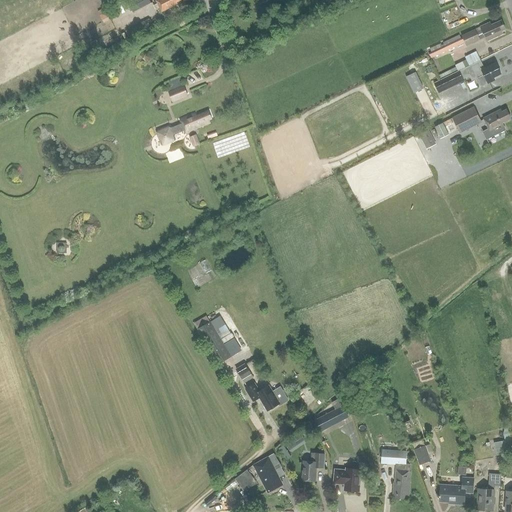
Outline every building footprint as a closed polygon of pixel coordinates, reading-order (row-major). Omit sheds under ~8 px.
[(151,3),(149,0),(134,0),(128,3),(133,12),(151,3)] [(180,0),(156,0),(161,12),(177,4),(176,2),(180,0)] [(100,15),(104,22),(118,15),(114,8),(100,15)] [(490,23),(461,36),(466,46),(480,39),(478,36),(483,33),(487,41),(502,33),(501,31),(505,29),(501,21),(491,25),(490,23)] [(151,24),(140,29),(142,35),(153,29),(151,24)] [(460,34),(429,48),(431,52),(429,53),(431,57),(463,42),(460,34)] [(493,77),(501,74),(495,63),(484,68),(480,61),(434,84),(438,92),(470,76),(472,80),(478,78),(481,85),(483,85),(493,81),(494,79),(493,77)] [(408,83),(405,77),(396,82),(404,98),(413,93),(411,88),(408,83)] [(411,88),(413,93),(423,88),(418,78),(408,83),(411,88)] [(172,102),(188,96),(183,85),(168,91),(172,102)] [(460,133),(481,122),(473,107),(452,118),(460,133)] [(503,125),(502,123),(511,118),(506,110),(501,112),(500,110),(483,118),(488,129),(483,132),(486,139),(505,130),(503,125)] [(175,140),(173,135),(184,131),(185,133),(210,123),(209,120),(212,119),(209,111),(196,116),(195,113),(180,120),(181,123),(170,128),(170,127),(157,132),(162,145),(175,140)] [(442,122),(434,126),(440,138),(448,134),(442,122)] [(436,143),(428,129),(418,134),(426,149),(436,143)] [(196,134),(188,137),(192,147),(200,144),(196,134)] [(218,364),(231,355),(210,321),(196,329),(218,364)] [(235,368),(239,376),(249,370),(245,363),(235,368)] [(259,392),(254,383),(245,389),(253,401),(259,397),(267,410),(278,404),(279,405),(288,400),(280,387),(272,392),(269,386),(259,392)] [(342,406),(339,399),(331,403),(335,410),(327,413),(333,425),(348,417),(342,406)] [(320,417),(313,421),(319,433),(326,429),(320,417)] [(511,452),(511,448),(508,427),(504,428),(503,433),(504,440),(494,442),(497,456),(511,452)] [(301,435),(292,441),(294,445),(304,439),(301,435)] [(414,450),(420,464),(430,461),(425,446),(414,450)] [(409,496),(411,464),(405,463),(406,453),(382,451),(381,462),(395,463),(394,482),(392,495),(396,495),(396,498),(405,499),(405,496),(409,496)] [(324,453),(315,452),(311,452),(310,461),(303,460),(302,479),(316,480),(317,466),(323,467),(324,453)] [(273,467),(279,464),(273,453),(253,465),(257,472),(259,471),(261,476),(260,477),(268,492),(282,485),(273,467)] [(466,467),(458,467),(458,475),(466,475),(466,467)] [(360,491),(361,469),(347,468),(346,470),(335,469),(334,483),(345,484),(345,490),(360,491)] [(252,476),(247,470),(235,478),(240,485),(252,476)] [(500,486),(500,474),(488,473),(488,489),(478,489),(477,509),(492,510),(493,490),(493,486),(500,486)] [(472,492),(473,478),(463,478),(462,487),(441,485),(440,495),(439,495),(439,497),(440,497),(440,501),(455,502),(454,503),(464,504),(465,492),(472,492)]
